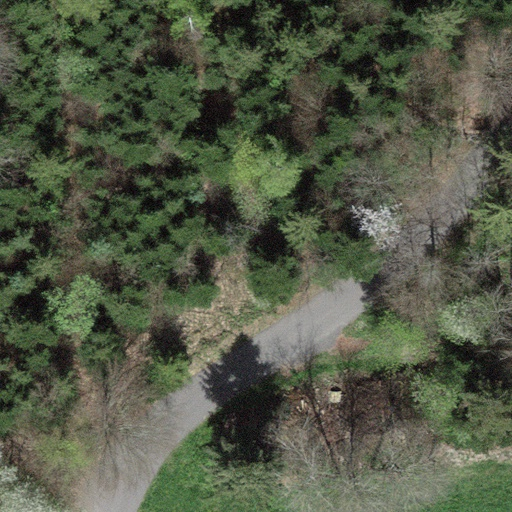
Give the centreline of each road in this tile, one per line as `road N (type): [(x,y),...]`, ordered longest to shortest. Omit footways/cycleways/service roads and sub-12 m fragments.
road 1 (unclassified): [(105,511),(125,464),(273,345),(423,248),(511,143)]
road 2 (track): [(511,325),(273,345)]
